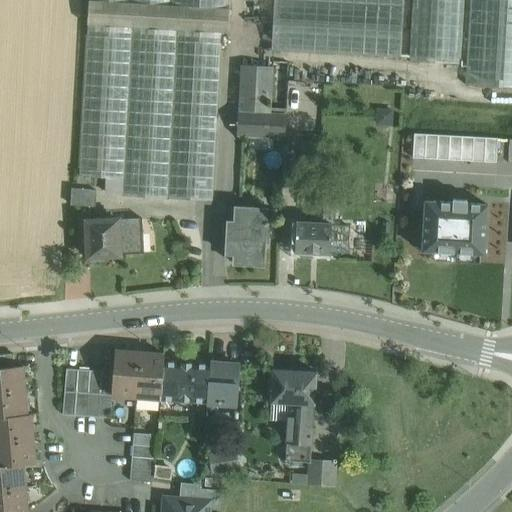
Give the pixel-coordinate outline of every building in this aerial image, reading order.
[(122,196),(213,201),(222,32),(228,33),(229,0),(88,0),(78,176),(106,177),(123,179),(122,196)] [(403,0),(274,0),(271,51),(401,58),(403,0)] [(464,0),(412,0),(409,61),(461,64),(464,0)] [(511,0),(469,0),(464,84),(511,87),(511,0)] [(289,62),(273,61),(272,67),(270,114),(286,114),(289,62)] [(272,67),(240,65),(238,112),(270,114),(272,67)] [(393,110),(377,108),(375,126),(391,127),(393,110)] [(270,114),(238,112),(237,136),(285,139),(286,114),(270,114)] [(498,138),(413,134),(412,157),(496,162),(498,138)] [(122,196),(123,179),(106,177),(105,194),(122,196)] [(96,191),(72,189),(71,205),(95,206),(96,191)] [(332,195),(314,195),(313,222),(296,221),(294,253),(330,255),(330,252),(348,253),(349,226),(331,226),(332,195)] [(488,205),(424,201),(421,251),(485,255),(488,205)] [(266,209),(229,207),(226,253),(234,254),(233,263),(263,265),(264,243),(268,243),(269,225),(268,225),(268,222),(265,222),(266,209)] [(142,218),(118,219),(120,255),(144,254),(142,218)] [(118,219),(86,221),(88,257),(90,257),(90,261),(103,260),(102,256),(120,255),(118,219)] [(140,353),(115,351),(113,372),(112,395),(136,398),(140,353)] [(164,355),(140,353),(136,398),(161,400),(164,362),(164,355)] [(13,354),(0,355),(0,368),(14,367),(13,354)] [(210,365),(164,362),(161,400),(207,402),(210,365)] [(238,365),(210,363),(207,402),(207,403),(235,405),(238,365)] [(0,368),(0,393),(25,391),(22,366),(14,367),(0,368)] [(79,370),(66,369),(64,391),(77,393),(79,370)] [(317,372),(272,369),(270,402),(287,403),(314,405),(315,405),(317,372)] [(90,370),(79,370),(77,393),(88,393),(90,370)] [(102,371),(90,370),(88,393),(100,394),(102,371)] [(113,372),(102,371),(100,394),(112,395),(113,372)] [(25,391),(0,393),(0,417),(27,415),(25,391)] [(77,393),(64,391),(62,415),(75,416),(77,393)] [(88,393),(77,393),(75,416),(86,417),(88,393)] [(100,394),(88,393),(86,417),(98,418),(100,394)] [(112,395),(100,394),(98,418),(110,418),(112,395)] [(314,405),(287,403),(285,443),(286,443),(312,445),(314,405)] [(27,415),(0,417),(0,441),(33,439),(31,414),(27,415)] [(157,435),(134,433),(133,446),(156,448),(157,435)] [(33,439),(0,441),(0,466),(23,464),(23,465),(35,464),(33,439)] [(312,445),(286,443),(285,461),(311,463),(311,461),(312,445)] [(156,448),(133,446),(132,457),(155,459),(156,448)] [(236,449),(209,454),(213,475),(241,470),(236,449)] [(155,459),(132,457),(131,469),(154,470),(155,459)] [(335,462),(311,461),(311,463),(310,483),(334,484),(335,462)] [(23,464),(0,466),(0,490),(25,488),(23,465),(23,464)] [(154,470),(131,469),(130,481),(153,483),(154,470)] [(219,511),(221,491),(199,490),(200,486),(182,484),(181,502),(203,504),(203,510),(219,511)] [(27,511),(25,488),(0,490),(0,511),(27,511)] [(181,502),(166,501),(165,511),(202,511),(203,510),(203,504),(181,502)]
